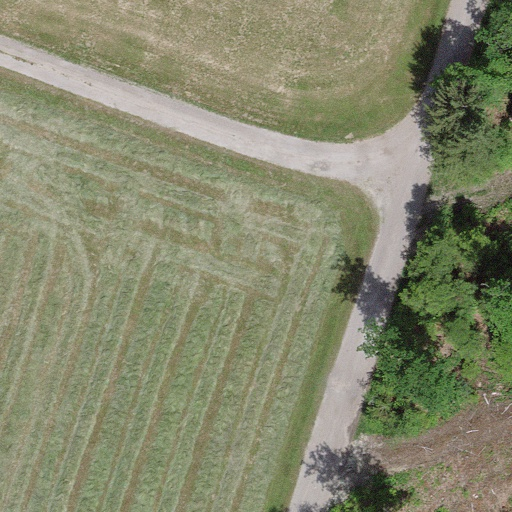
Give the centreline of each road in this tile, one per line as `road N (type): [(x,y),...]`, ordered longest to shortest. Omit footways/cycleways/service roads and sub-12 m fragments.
road 1 (track): [(478,0),(318,511)]
road 2 (track): [(425,181),(0,44)]
